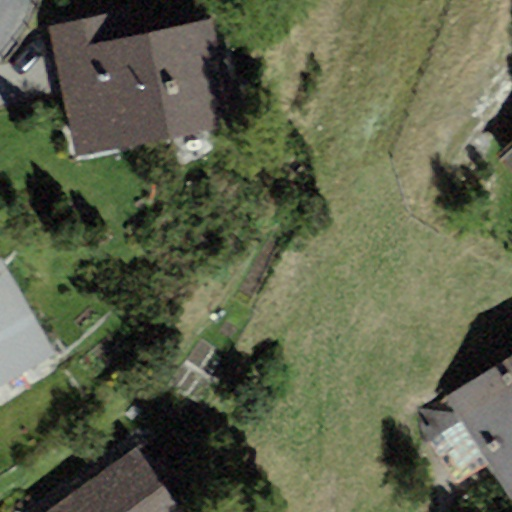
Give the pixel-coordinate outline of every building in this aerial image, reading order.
[(236,123),(213,19),(137,36),(131,10),(50,28),(79,157),(236,123)] [(511,141),(495,157),(511,175),(511,141)] [(0,387),(57,355),(1,260),(0,260),(0,387)] [(511,356),(447,398),(511,499),(511,356)] [(180,511),(133,449),(48,511),(180,511)]
